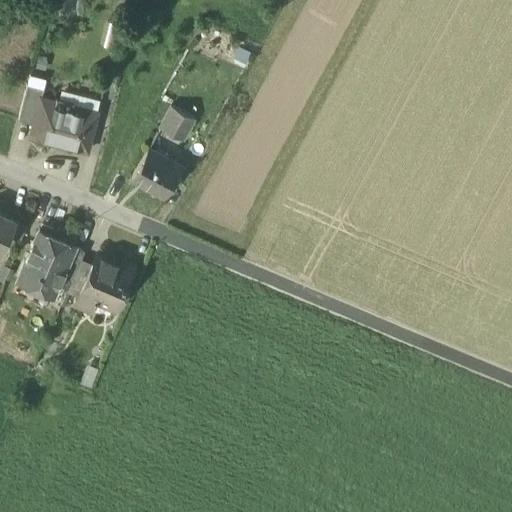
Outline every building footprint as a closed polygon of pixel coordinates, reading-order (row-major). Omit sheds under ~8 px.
[(43,89),(26,84),(17,119),(32,124),(39,96),(41,96),(43,89)] [(41,96),(39,96),(32,124),(29,137),(87,152),(98,111),(41,96)] [(193,119),(171,108),(160,128),(182,140),(193,119)] [(173,162),(147,149),(132,179),(165,196),(176,176),(168,172),(173,162)] [(11,218),(0,213),(0,248),(0,249),(14,217),(12,216),(11,218)] [(73,243),(38,228),(16,279),(51,294),(58,278),(73,245),(73,243)] [(73,245),(58,278),(70,283),(81,257),(84,250),(73,245)] [(78,295),(75,302),(90,309),(94,298),(114,307),(131,268),(130,267),(129,264),(125,262),(121,263),(97,253),(93,262),(78,295)] [(70,283),(67,290),(78,295),(93,262),(81,257),(70,283)]
